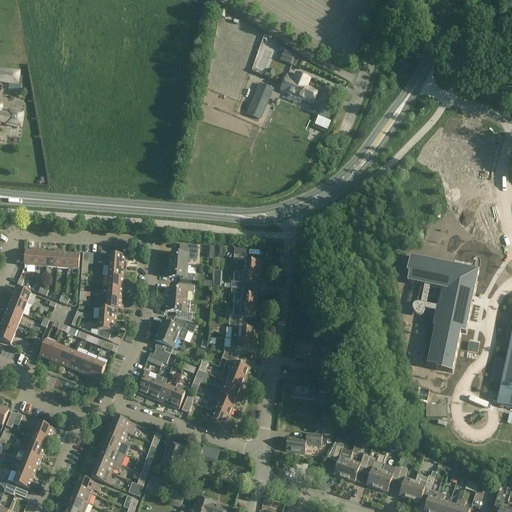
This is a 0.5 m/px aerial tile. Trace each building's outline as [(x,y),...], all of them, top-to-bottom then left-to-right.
[(262,36),(255,54),(266,58),(273,40),(262,36)] [(0,67),(0,77),(20,81),(22,70),(0,67)] [(293,72),(286,87),(317,101),(323,88),(312,84),(315,76),(301,70),(299,75),(293,72)] [(259,84),(246,115),(260,120),(273,90),(259,84)] [(0,122),(7,123),(7,125),(22,127),(23,112),(9,111),(9,112),(3,111),(3,104),(0,103),(0,122)] [(170,254),(169,267),(188,269),(188,261),(190,262),(197,261),(198,246),(181,245),(180,255),(170,254)] [(234,255),(234,261),(244,262),(243,273),(261,274),(261,263),(247,262),(247,256),(248,250),(235,249),(234,255)] [(36,268),(37,251),(32,251),(32,253),(25,252),(24,267),(36,268)] [(37,251),(36,268),(46,269),(47,254),(41,253),(41,251),(37,251)] [(54,254),(47,254),(46,269),(57,270),(58,253),(54,252),(54,254)] [(63,253),(58,253),(57,270),(67,271),(68,255),(63,255),(63,253)] [(75,256),(68,255),(67,271),(79,271),(80,254),(75,254),(75,256)] [(110,257),(109,266),(127,268),(127,264),(125,264),(125,258),(110,257)] [(470,304),(471,297),(474,295),(479,272),(411,258),(407,275),(409,275),(408,284),(425,288),(421,306),(420,305),(419,305),(418,305),(417,305),(416,305),(415,306),(414,306),(414,307),(413,307),(413,308),(412,309),(412,310),(412,311),(414,314),(415,315),(415,316),(416,317),(417,317),(418,317),(418,318),(419,318),(420,317),(421,317),(422,317),(422,316),(423,316),(423,315),(424,315),(424,314),(425,314),(425,313),(425,312),(425,311),(436,314),(433,328),(435,328),(427,366),(437,368),(436,371),(452,374),(461,334),(466,335),(472,305),(470,304)] [(109,266),(109,277),(124,279),(124,273),(126,274),(127,268),(109,266)] [(188,269),(169,267),(168,278),(180,279),(180,285),(195,286),(196,276),(187,275),(188,269)] [(232,283),(232,289),(245,290),(245,284),(260,285),(261,274),(243,273),(235,272),(234,283),(232,283)] [(109,277),(108,288),(125,289),(125,286),(123,286),(124,279),(109,277)] [(167,290),(166,302),(187,303),(188,293),(194,293),(195,286),(180,285),(179,285),(178,291),(167,290)] [(125,289),(108,288),(107,299),(122,300),(122,295),(124,295),(125,289)] [(12,298),(28,305),(31,296),(16,289),(12,298)] [(245,290),(232,289),(232,295),(235,295),(234,306),(258,308),(259,297),(244,295),(245,290)] [(28,305),(12,298),(8,309),(23,315),(28,305)] [(122,300),(107,299),(106,310),(117,312),(123,312),(124,307),(122,307),(122,300)] [(166,302),(165,313),(177,313),(180,314),(180,321),(185,322),(192,324),(193,314),(190,314),(190,303),(187,303),(166,302)] [(230,316),(229,322),(242,323),(242,318),(257,319),(258,308),(234,306),(233,317),(230,316)] [(8,309),(4,319),(19,325),(23,315),(8,309)] [(117,312),(106,310),(100,310),(100,321),(115,321),(115,316),(117,316),(117,312)] [(81,320),(75,318),(71,327),(77,329),(81,320)] [(4,319),(0,328),(0,329),(15,335),(19,325),(4,319)] [(184,323),(176,321),(167,319),(165,323),(163,323),(159,333),(177,340),(182,330),(181,330),(184,323)] [(115,321),(100,321),(99,332),(98,337),(108,341),(111,333),(116,333),(116,329),(114,328),(115,321)] [(229,322),(229,328),(232,329),(231,339),(255,341),(256,330),(241,329),(242,323),(229,322)] [(62,332),(64,327),(56,324),(54,323),(52,328),(58,330),(58,331),(62,332)] [(64,327),(62,332),(72,337),(74,331),(64,327)] [(15,335),(0,329),(0,341),(11,346),(15,335)] [(74,331),(72,337),(81,341),(84,335),(74,331)] [(177,340),(159,333),(155,343),(157,344),(155,349),(164,353),(166,354),(171,356),(173,351),(177,340)] [(93,339),(84,335),(81,341),(91,345),(93,339)] [(511,337),(497,407),(511,410),(511,337)] [(93,339),(91,345),(98,347),(101,349),(103,343),(93,339)] [(224,349),(224,354),(239,358),(239,351),(254,352),(255,341),(231,339),(231,349),(224,349)] [(297,349),(296,356),(298,357),(298,358),(305,359),(305,368),(324,368),(324,357),(322,357),(322,350),(319,350),(319,343),(299,342),(299,349),(297,349)] [(40,345),(35,343),(30,354),(36,356),(40,345)] [(49,362),(56,347),(46,343),(40,358),(49,362)] [(114,348),(103,343),(101,349),(112,353),(114,348)] [(469,343),(468,351),(478,353),(479,345),(469,343)] [(56,347),(49,362),(60,366),(66,351),(56,347)] [(198,349),(196,355),(201,357),(203,358),(206,352),(198,349)] [(66,351),(60,366),(70,370),(76,355),(66,351)] [(166,354),(164,353),(157,351),(153,360),(162,364),(164,360),(166,354)] [(164,360),(162,364),(167,366),(171,356),(166,354),(164,360)] [(224,354),(222,359),(228,361),(227,363),(224,370),(246,379),(250,369),(236,364),(239,358),(224,354)] [(76,355),(70,370),(80,374),(86,359),(76,355)] [(96,363),(86,359),(80,374),(90,378),(96,363)] [(198,371),(204,374),(204,373),(208,363),(203,361),(198,371)] [(96,363),(90,378),(100,383),(106,367),(96,363)] [(185,365),(183,370),(194,375),(196,369),(185,365)] [(246,379),(224,370),(220,380),(225,382),(242,389),(246,379)] [(198,371),(194,381),(200,384),(204,374),(198,371)] [(148,399),(155,383),(157,377),(157,376),(146,372),(141,383),(143,384),(138,395),(148,399)] [(294,382),(293,397),(314,399),(315,384),(313,384),(314,375),(302,373),(301,380),(303,380),(303,383),(294,382)] [(157,377),(155,383),(148,399),(158,403),(165,387),(167,381),(162,379),(157,377)] [(200,389),(216,394),(217,389),(209,387),(210,385),(202,382),(200,389)] [(242,389),(225,382),(221,392),(238,399),(242,389)] [(175,391),(169,406),(179,410),(186,394),(188,390),(177,386),(176,390),(175,390),(175,391)] [(165,387),(158,403),(168,407),(169,406),(175,391),(165,387)] [(238,399),(221,392),(217,402),(234,409),(238,399)] [(210,400),(206,409),(213,412),(230,419),(234,409),(217,402),(217,403),(210,400)] [(186,401),(182,411),(189,414),(193,404),(192,404),(186,401)] [(427,418),(447,418),(447,406),(427,406),(427,418)] [(9,412),(0,408),(0,426),(3,428),(9,412)] [(213,413),(209,422),(226,429),(230,420),(230,419),(213,412),(213,413)] [(12,413),(8,423),(13,425),(17,416),(12,413)] [(112,428),(128,435),(132,437),(136,427),(116,419),(112,428)] [(35,434),(50,440),(54,431),(38,424),(36,429),(30,427),(29,431),(35,434)] [(315,424),(314,434),(326,435),(326,434),(330,435),(331,429),(329,429),(329,427),(327,426),(327,425),(315,424)] [(112,428),(108,438),(124,445),(128,435),(112,428)] [(35,434),(31,443),(46,449),(50,440),(35,434)] [(152,445),(158,447),(161,437),(155,435),(152,445)] [(288,439),(286,453),(305,455),(306,446),(321,448),(323,436),(307,435),(306,441),(288,439)] [(108,438),(104,448),(126,457),(130,447),(124,445),(108,438)] [(31,443),(26,454),(42,460),(46,449),(31,443)] [(165,455),(162,465),(168,467),(179,471),(185,451),(174,447),(170,457),(165,455)] [(337,447),(333,461),(339,463),(334,476),(345,480),(351,461),(353,453),(343,450),(343,449),(337,447)] [(126,457),(104,448),(100,458),(122,467),(126,457)] [(202,453),(200,461),(213,465),(216,457),(202,453)] [(42,460),(26,454),(22,464),(38,470),(42,460)] [(148,455),(144,465),(150,467),(154,457),(148,455)] [(361,465),(351,461),(345,480),(355,483),(360,469),(365,471),(370,458),(364,456),(361,465)] [(100,458),(95,468),(112,475),(114,470),(120,473),(122,467),(100,458)] [(370,458),(365,471),(371,473),(367,487),(377,490),(385,466),(375,462),(376,460),(370,458)] [(402,468),(398,482),(404,484),(400,494),(399,497),(408,500),(410,501),(416,482),(410,480),(405,479),(408,470),(411,463),(405,461),(402,468)] [(38,470),(22,464),(18,474),(34,480),(38,470)] [(150,467),(144,465),(141,475),(147,477),(150,467)] [(385,466),(377,490),(388,494),(392,480),(398,482),(402,468),(396,466),(396,469),(385,466)] [(112,475),(95,468),(91,479),(112,488),(114,483),(109,481),(112,475)] [(34,480),(18,474),(14,485),(29,491),(34,480)] [(141,475),(139,481),(138,485),(143,487),(147,477),(141,475)] [(416,482),(410,501),(421,504),(425,490),(431,492),(435,479),(429,477),(428,479),(428,480),(418,476),(416,482)] [(76,489),(93,496),(94,493),(99,494),(101,488),(97,486),(80,479),(76,489)] [(143,487),(138,485),(137,486),(132,485),(128,495),(140,499),(143,487)] [(224,489),(227,498),(236,494),(233,485),(224,489)] [(511,511),(511,505),(508,504),(511,494),(507,493),(508,489),(500,487),(493,511),(511,511)] [(444,488),(443,490),(441,495),(435,511),(447,511),(450,505),(443,502),(447,489),(444,488)] [(76,489),(72,499),(89,506),(93,496),(76,489)] [(435,511),(441,495),(443,490),(440,489),(438,494),(437,494),(435,500),(429,498),(424,511),(435,511)] [(28,494),(17,490),(15,496),(26,500),(28,494)] [(183,496),(176,493),(173,503),(180,505),(183,496)] [(129,510),(133,511),(134,511),(138,502),(127,498),(124,508),(129,510)] [(85,511),(89,506),(72,499),(68,509),(75,511),(85,511)] [(197,499),(193,510),(197,511),(227,511),(215,508),(215,505),(197,499)] [(450,505),(447,511),(459,511),(463,502),(458,501),(456,507),(450,505)] [(463,502),(459,511),(470,511),(471,511),(464,509),(466,503),(463,502)]
